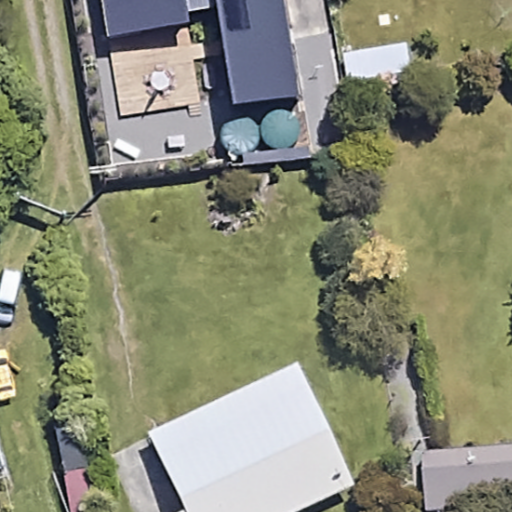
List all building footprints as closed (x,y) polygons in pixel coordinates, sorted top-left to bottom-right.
[(298,24),(294,0),(112,0),(122,54),(298,24)] [(357,155),(337,38),(270,49),(290,166),(357,155)] [(312,511),(361,490),(308,371),(159,438),(192,511),(312,511)] [(0,475),(12,472),(0,430),(0,475)] [(511,447),(434,452),(438,510),(511,505),(511,447)]
